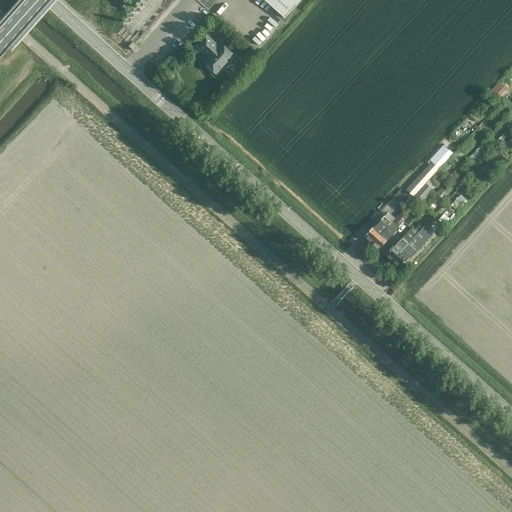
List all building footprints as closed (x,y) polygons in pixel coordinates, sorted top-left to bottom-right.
[(285,22),(294,9),(301,0),(265,0),(275,9),(273,11),(285,22)] [(214,72),(217,74),(223,68),(226,68),(229,65),(229,62),(234,55),(221,43),(218,46),(206,35),(196,46),(206,54),(207,53),(210,56),(204,62),(207,65),(207,68),(211,72),(214,72)] [(136,47),(131,42),(127,46),(132,51),(136,47)] [(496,84),(489,91),(497,98),(503,91),(496,84)] [(472,113),(469,117),(474,121),(478,118),(472,113)] [(443,145),(429,161),(431,162),(438,168),(452,153),(443,145)] [(431,162),(405,189),(412,196),(438,168),(431,162)] [(421,200),(431,189),(425,184),(415,195),(421,200)] [(443,184),(425,205),(431,210),(449,190),(443,184)] [(462,193),(450,203),(456,209),(467,199),(462,193)] [(365,237),(371,243),(390,221),(384,216),(365,237)] [(371,243),(379,250),(399,227),(391,221),(390,221),(371,243)] [(385,255),(392,262),(414,238),(413,238),(418,233),(412,227),(397,244),(396,243),(385,255)] [(424,227),(414,238),(392,262),(399,268),(410,256),(412,258),(433,235),(424,227)]
